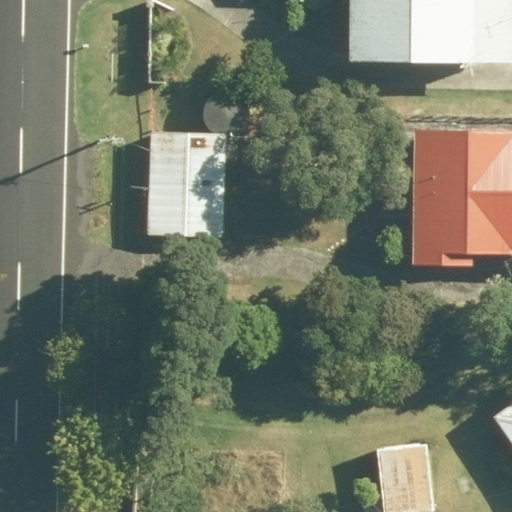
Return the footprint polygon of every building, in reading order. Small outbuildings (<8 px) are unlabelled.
[(511,66),(511,0),(355,0),(355,66),(511,66)] [(511,133),(413,136),(417,264),(511,261),(511,133)] [(224,238),(226,139),(151,138),(149,237),(224,238)] [(511,440),(511,408),(497,419),(511,440)] [(383,511),(434,511),(431,448),(380,451),(383,511)]
